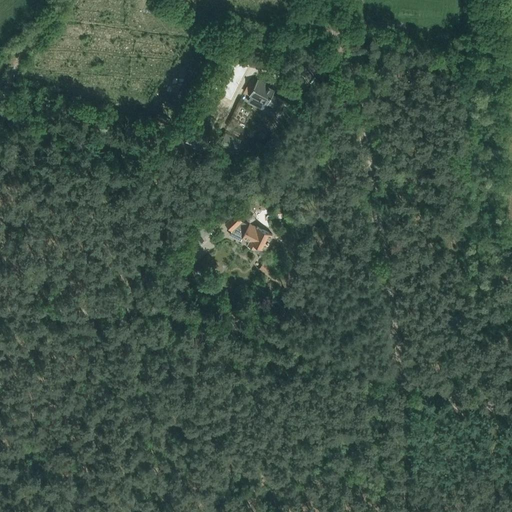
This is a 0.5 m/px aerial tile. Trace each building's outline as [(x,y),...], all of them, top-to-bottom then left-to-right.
[(237,60),(249,65),(252,58),(239,53),(237,60)] [(233,92),(246,65),(231,58),(223,74),(228,76),(222,87),(216,84),(212,93),(229,101),(233,92)] [(266,83),(258,79),(255,83),(249,80),(244,91),(250,94),(249,95),(251,95),(248,101),(263,109),(266,103),(267,104),(268,103),(273,106),(270,110),(278,114),(285,100),(278,96),(278,97),(272,94),(275,90),(265,84),(266,83)] [(158,113),(154,121),(166,126),(170,119),(158,113)] [(224,135),(217,151),(227,155),(230,150),(235,152),(240,142),(224,135)] [(265,249),(272,234),(257,226),(249,223),(249,224),(243,221),(235,213),(225,222),(232,231),(236,227),(245,231),(242,238),(249,241),(247,244),(256,249),(258,246),(265,249)] [(264,260),(259,269),(270,275),(275,266),(264,260)] [(212,273),(208,281),(219,286),(222,278),(212,273)]
